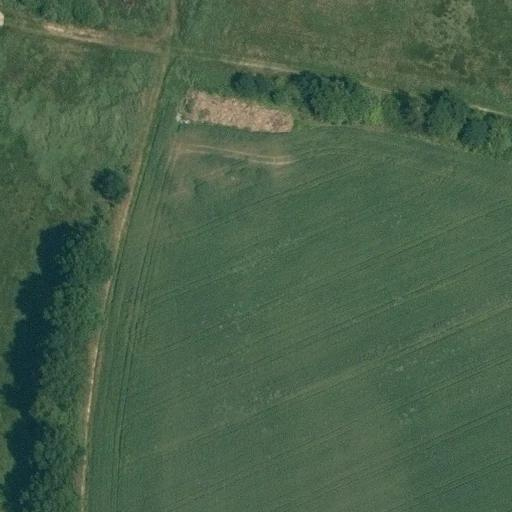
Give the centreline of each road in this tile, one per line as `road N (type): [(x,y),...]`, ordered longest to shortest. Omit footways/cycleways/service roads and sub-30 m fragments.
road 1 (track): [(511,119),(165,52)]
road 2 (track): [(165,52),(0,22)]
